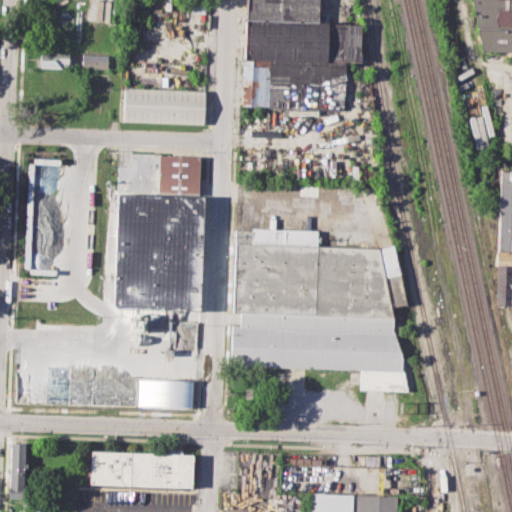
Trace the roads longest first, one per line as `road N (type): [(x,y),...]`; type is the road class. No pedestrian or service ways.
road 1 (tertiary): [(0,421),(511,442)]
road 2 (residential): [(212,429),(222,142)]
road 3 (residential): [(4,134),(222,142)]
road 4 (residential): [(4,134),(0,310)]
road 5 (residential): [(222,142),(227,0)]
road 6 (residential): [(10,0),(4,134)]
